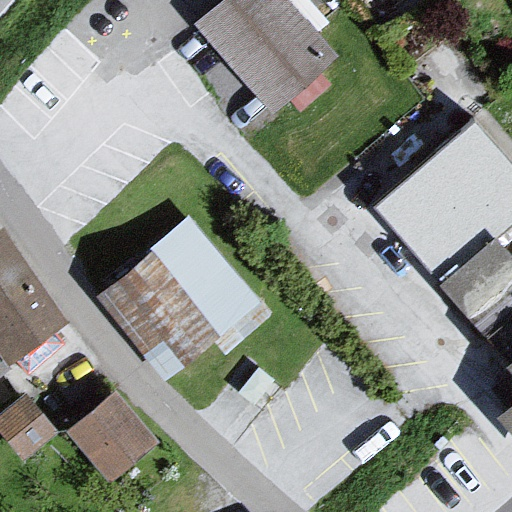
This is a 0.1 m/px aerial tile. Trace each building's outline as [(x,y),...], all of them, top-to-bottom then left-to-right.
[(273,0),(217,0),(181,32),(261,120),(332,64),(273,0)] [(511,172),(471,127),(370,213),(435,289),(493,242),(511,225),(511,172)] [(187,212),(98,285),(167,369),(213,332),(225,345),(268,310),(187,212)] [(0,239),(0,364),(6,374),(66,331),(0,239)] [(511,261),(493,242),(435,289),(511,374),(511,261)] [(21,392),(0,410),(0,422),(22,447),(48,424),(21,392)] [(112,395),(74,427),(108,468),(147,436),(112,395)] [(511,410),(496,419),(511,436),(511,410)]
